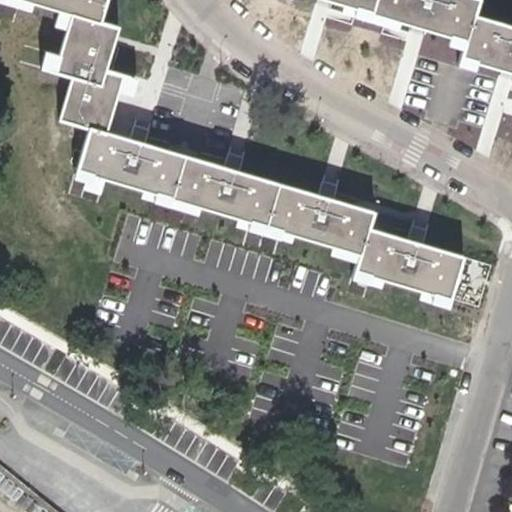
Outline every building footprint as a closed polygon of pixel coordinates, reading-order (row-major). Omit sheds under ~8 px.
[(17,0),(70,15),(59,56),(55,71),(72,76),(118,91),(122,76),(104,71),(116,28),(99,23),(105,0),(17,0)] [(323,0),(426,30),(434,0),(323,0)] [(434,0),(426,30),(439,34),(451,37),(461,0),(434,0)] [(477,0),(461,0),(451,37),(465,41),(460,58),(511,72),(511,27),(473,17),(477,0)] [(55,71),(59,56),(53,54),(48,69),(55,71)] [(115,100),(118,91),(72,76),(60,115),(59,120),(89,128),(105,133),(115,100)] [(128,78),(122,76),(118,91),(124,93),(128,78)] [(129,140),(105,133),(89,128),(76,170),(359,255),(354,271),(448,299),(461,256),(422,245),(425,231),(411,227),(406,241),(367,229),(372,213),(332,201),(336,187),(321,182),(317,196),(238,173),(241,158),(227,154),(222,169),(143,145),(147,131),(134,126),(129,140)] [(415,437),(340,432),(338,451),(413,456),(415,437)]
